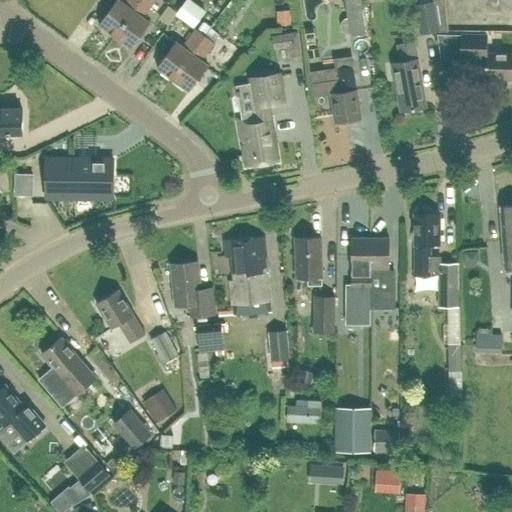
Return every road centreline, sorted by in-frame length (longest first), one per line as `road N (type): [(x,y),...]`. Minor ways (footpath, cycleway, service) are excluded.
road 1 (tertiary): [(220,203),(511,132)]
road 2 (unclassified): [(220,203),(176,141),(0,13)]
road 3 (tertiary): [(0,275),(51,241),(220,203)]
